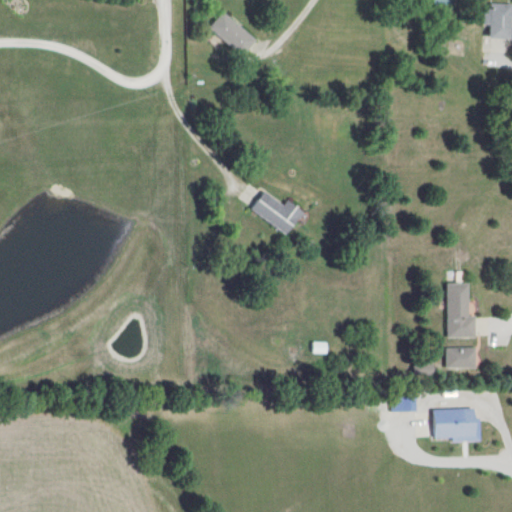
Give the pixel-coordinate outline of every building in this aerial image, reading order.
[(511,4),(486,4),(485,26),(491,26),(490,40),(511,40),(511,4)] [(210,28),(243,57),(257,40),(224,12),(210,28)] [(304,213),(288,201),(284,206),(263,191),(250,210),(287,236),(304,213)] [(470,316),(470,283),(447,283),(447,338),(475,338),(475,316),(470,316)] [(475,348),(445,348),(445,369),(475,369),(475,348)] [(432,374),(432,364),(415,364),(415,374),(432,374)] [(478,408),(434,409),(435,441),(479,440),(478,408)]
